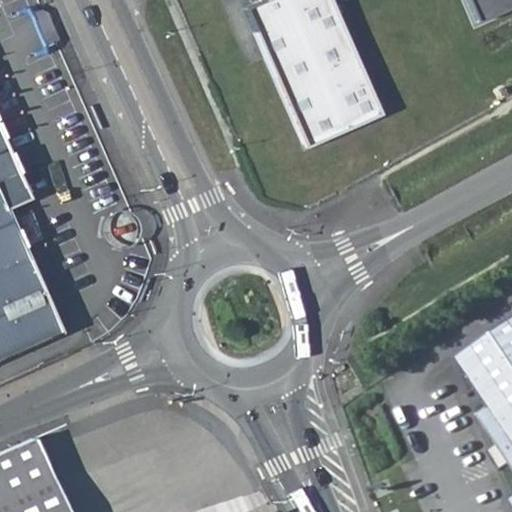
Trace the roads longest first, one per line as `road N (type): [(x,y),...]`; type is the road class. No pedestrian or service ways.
road 1 (secondary): [(79,0),(163,173),(193,263)]
road 2 (secondary): [(234,245),(117,0)]
road 3 (unclassified): [(315,315),(363,271),(477,195)]
road 4 (unclassified): [(477,195),(289,261)]
road 5 (residential): [(170,316),(42,404)]
road 6 (secondary): [(327,511),(295,432),(297,363)]
road 7 (residential): [(42,404),(189,365)]
road 8 (secondary): [(225,387),(310,511)]
